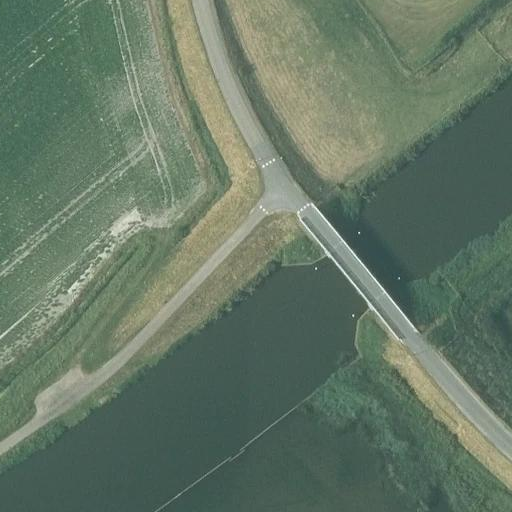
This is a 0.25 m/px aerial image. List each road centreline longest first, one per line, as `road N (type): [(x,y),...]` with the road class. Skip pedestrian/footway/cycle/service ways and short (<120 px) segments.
road 1 (unclassified): [(511,449),(452,391),(282,190),(220,79),(198,0)]
road 2 (track): [(0,448),(101,376),(282,190)]
